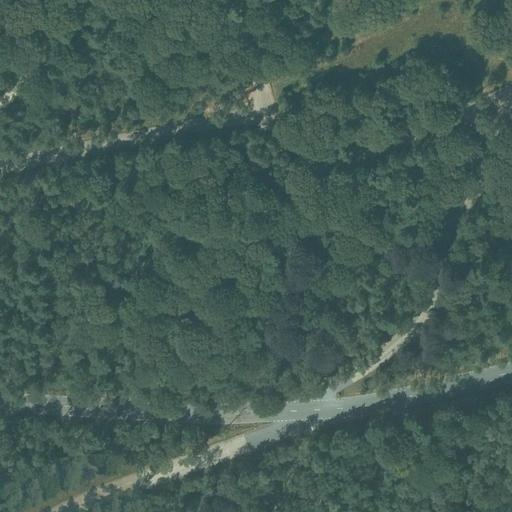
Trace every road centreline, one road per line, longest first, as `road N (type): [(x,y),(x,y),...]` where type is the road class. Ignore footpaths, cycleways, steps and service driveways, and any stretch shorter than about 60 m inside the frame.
road 1 (unclassified): [(55,511),(316,412),(511,367)]
road 2 (track): [(314,511),(511,483)]
